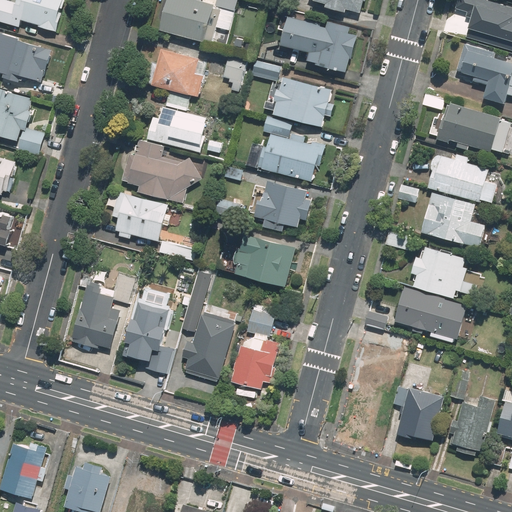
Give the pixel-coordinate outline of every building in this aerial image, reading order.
[(67,0),(18,0),(18,3),(7,0),(0,0),(0,21),(20,27),(22,21),(58,32),(67,0)] [(217,0),(217,3),(206,0),(170,0),(163,28),(228,45),(240,0),(217,0)] [(310,0),(278,0),(278,4),(307,12),(310,0)] [(367,0),(317,0),(328,3),(327,7),(349,13),(350,10),(364,14),(367,0)] [(511,2),(502,0),(472,0),(465,28),(511,39),(511,2)] [(328,25),(291,15),(283,45),(312,53),(309,63),(348,74),(359,37),(349,34),(351,26),(330,20),(328,25)] [(54,49),(7,36),(3,51),(11,53),(5,75),(19,79),(20,75),(44,82),(54,49)] [(497,52),(466,43),(459,70),(491,79),(486,97),(507,103),(510,94),(511,94),(511,62),(496,58),(497,52)] [(211,58),(164,48),(155,87),(202,97),(211,58)] [(250,64),(232,59),(226,82),(243,87),(250,64)] [(284,66),(257,59),(253,73),(280,80),(284,66)] [(335,89),(287,77),(284,76),(274,115),(296,121),(324,128),(327,115),(333,117),(336,103),(332,102),(335,89)] [(231,85),(221,82),(216,96),(226,99),(231,85)] [(27,127),(30,128),(35,110),(31,109),(34,99),(0,89),(0,133),(19,140),(23,126),(27,127)] [(448,98),(425,92),(422,105),(444,111),(448,98)] [(511,119),(449,102),(440,135),(511,154),(511,119)] [(167,106),(165,106),(162,118),(155,116),(150,137),(202,151),(211,118),(189,112),(167,106)] [(274,115),(269,114),(265,130),(273,132),(292,137),(296,121),(274,115)] [(30,128),(27,127),(20,150),(40,156),(46,133),(30,128)] [(312,142),(292,137),(273,132),(264,169),(317,183),(328,144),(313,140),(312,142)] [(194,157),(184,162),(164,157),(167,145),(141,139),(137,154),(131,153),(124,181),(142,185),(140,192),(184,202),(187,189),(204,177),(194,157)] [(225,143),(211,140),(209,149),(222,153),(225,143)] [(457,159),(439,154),(430,187),(482,202),(483,199),(500,204),(505,187),(488,182),(492,168),(470,162),(471,157),(459,153),(457,159)] [(0,194),(3,195),(5,190),(11,192),(20,162),(0,155),(0,194)] [(310,192),(269,180),(268,180),(258,214),(268,217),(265,228),(285,234),(288,224),(300,228),(303,217),(309,219),(314,201),(308,199),(310,192)] [(421,188),(403,184),(399,198),(418,203),(421,188)] [(171,205),(119,191),(113,215),(121,217),(117,231),(122,233),(121,236),(132,239),(133,235),(161,242),(171,205)] [(476,205),(435,193),(425,230),(482,246),(489,225),(472,220),(476,205)] [(244,205),(222,198),(218,213),(239,219),(244,205)] [(0,252),(2,243),(12,245),(15,232),(10,231),(14,215),(0,211),(0,252)] [(414,239),(389,232),(386,243),(411,251),(414,239)] [(297,247),(247,234),(237,274),(287,286),(297,247)] [(198,248),(164,239),(160,252),(195,261),(198,248)] [(468,258),(427,246),(426,250),(423,250),(421,257),(419,256),(414,272),(420,274),(417,285),(456,297),(458,289),(477,295),(480,285),(466,281),(470,268),(466,266),(468,258)] [(215,274),(201,269),(183,329),(198,333),(194,344),(188,342),(184,356),(190,358),(186,371),(220,381),(237,324),(203,314),(215,274)] [(89,280),(71,348),(113,359),(126,313),(129,314),(139,278),(118,272),(115,286),(89,280)] [(177,347),(163,343),(177,293),(146,284),(125,358),(151,365),(150,370),(169,376),(177,347)] [(407,287),(397,323),(458,341),(469,304),(407,287)] [(246,345),(243,345),(233,383),(263,390),(266,382),(271,384),(282,342),(271,339),(277,316),(255,310),(246,345)] [(389,316),(371,310),(367,323),(385,328),(389,316)] [(359,362),(396,371),(404,343),(367,333),(359,362)] [(457,355),(447,352),(445,362),(455,365),(457,355)] [(471,372),(460,369),(453,395),(464,398),(471,372)] [(350,399),(386,408),(394,379),(357,370),(350,399)] [(448,395),(410,386),(400,432),(413,439),(416,435),(436,441),(448,395)] [(482,454),(495,397),(470,391),(457,449),(482,454)] [(511,400),(511,401),(503,434),(511,442),(511,441),(511,400)] [(341,437),(378,446),(385,417),(348,408),(341,437)] [(35,446),(19,442),(6,488),(37,497),(51,445),(36,441),(35,446)] [(88,467),(82,465),(80,473),(74,472),(71,483),(68,482),(64,494),(74,496),(71,507),(88,511),(107,511),(118,474),(105,470),(106,464),(90,460),(88,467)] [(199,469),(185,465),(182,477),(196,481),(199,469)] [(165,511),(169,501),(137,486),(130,511),(165,511)] [(44,511),(45,508),(21,501),(18,511),(44,511)] [(219,511),(220,511),(187,502),(184,511),(219,511)]
